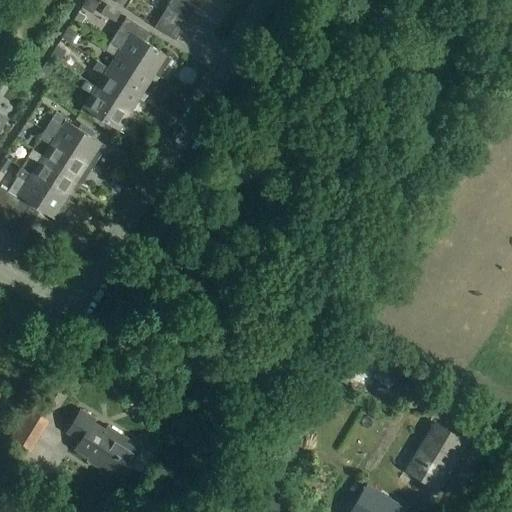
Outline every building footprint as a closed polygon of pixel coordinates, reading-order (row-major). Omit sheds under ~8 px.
[(92,16),(98,5),(88,0),(85,0),(81,9),(92,16)] [(186,22),(193,12),(173,0),(172,0),(166,10),(186,22)] [(193,12),(199,2),(196,0),(173,0),(193,12)] [(160,20),(180,32),(186,22),(166,10),(160,20)] [(80,26),(84,19),(77,14),(72,21),(80,26)] [(118,52),(158,78),(170,59),(143,43),(149,34),(125,19),(116,33),(117,33),(110,44),(119,50),(118,52)] [(154,30),(174,42),(180,32),(160,20),(154,30)] [(71,47),(77,36),(67,30),(60,41),(71,47)] [(119,50),(110,44),(109,44),(104,51),(115,57),(107,69),(106,71),(146,97),(158,78),(118,52),(119,50)] [(64,53),(56,47),(49,59),(57,64),(64,53)] [(106,71),(107,69),(97,62),(93,69),(103,76),(96,87),(94,89),(134,115),(146,97),(106,71)] [(47,78),(53,68),(46,63),(40,73),(47,78)] [(94,89),(96,87),(80,77),(75,84),(91,95),(82,109),(122,134),(134,115),(94,89)] [(53,141),(92,167),(105,147),(66,122),(67,120),(55,113),(51,120),(52,121),(45,132),(54,138),(53,141)] [(54,138),(45,132),(44,132),(39,139),(49,145),(42,157),(40,160),(81,186),(92,167),(53,141),(54,138)] [(40,160),(42,157),(32,150),(27,158),(38,164),(31,176),(29,178),(69,204),(81,186),(40,160)] [(3,158),(0,163),(0,172),(3,174),(10,163),(3,158)] [(29,178),(31,176),(20,169),(15,176),(26,183),(17,197),(19,199),(29,205),(40,212),(57,223),(69,204),(29,178)] [(0,207),(9,193),(0,187),(0,207)] [(19,199),(17,197),(9,193),(0,207),(0,222),(3,224),(19,199)] [(13,230),(29,205),(19,199),(3,224),(13,230)] [(24,237),(40,212),(29,205),(13,230),(24,237)] [(2,342),(1,344),(12,350),(13,348),(16,343),(6,336),(2,342)] [(28,454),(49,422),(28,409),(7,441),(28,454)] [(138,452),(91,424),(93,420),(79,411),(66,433),(79,441),(74,449),(122,479),(129,467),(139,474),(150,456),(140,449),(138,452)] [(403,471),(434,489),(463,439),(433,422),(403,471)] [(60,482),(76,472),(59,446),(44,456),(60,482)] [(349,511),(409,511),(410,511),(367,485),(349,511)] [(248,508),(254,511),(257,511),(259,509),(267,497),(268,495),(259,490),(248,508)] [(267,497),(259,509),(263,511),(279,511),(283,507),(267,497)]
